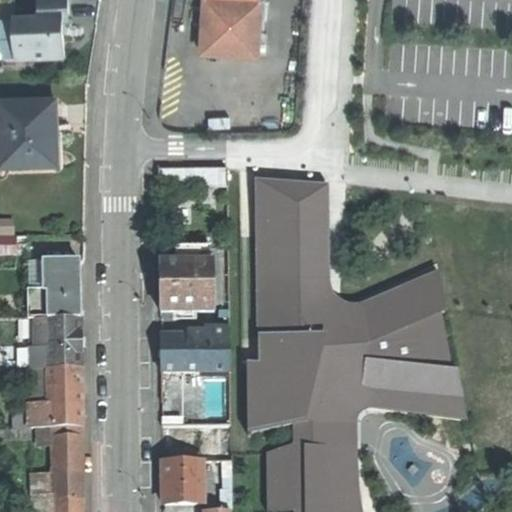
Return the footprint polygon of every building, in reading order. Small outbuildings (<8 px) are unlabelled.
[(38,0),(39,15),(14,16),(14,36),(25,36),(25,59),(64,57),(64,43),(64,32),(61,32),(61,19),(63,19),(69,18),(68,0),(38,0)] [(205,0),(203,57),(260,60),(264,3),(262,3),(262,0),(205,0)] [(25,36),(14,36),(15,59),(25,59),(25,36)] [(56,102),(0,102),(0,167),(56,167),(56,138),(56,102)] [(229,170),(161,170),(161,194),(229,194),(229,170)] [(335,182),(262,178),(264,363),(250,364),(251,433),(308,425),(307,440),(268,458),(270,509),(294,511),(367,511),(362,409),(472,420),(464,369),(455,366),(446,314),(452,312),(444,272),(337,312),(335,182)] [(0,254),(21,254),(21,217),(0,217),(0,254)] [(211,244),(181,245),(181,262),(211,262),(211,244)] [(79,261),(44,261),(44,290),(48,290),(48,324),(80,323),(80,317),(80,292),(79,261)] [(181,262),(162,263),(162,273),(162,311),(180,310),(201,310),(216,309),(215,262),(211,262),(181,262)] [(201,310),(180,310),(180,318),(200,317),(201,310)] [(48,324),(35,324),(35,349),(49,349),(49,369),(49,390),(53,390),(82,390),(82,347),(82,317),(80,317),(80,323),(48,324)] [(166,338),(162,336),(163,357),(163,372),(231,372),(231,329),(207,329),(207,334),(187,334),(187,338),(166,338)] [(35,349),(30,349),(30,370),(49,369),(49,349),(35,349)] [(82,390),(53,390),(53,404),(53,445),(53,492),(53,511),(84,511),(84,487),(82,402),(82,390)] [(53,404),(30,405),(31,427),(38,427),(39,445),(53,445),(53,404)] [(203,462),(164,463),(164,484),(165,504),(203,504),(203,462)] [(53,511),(53,492),(32,495),(32,511),(53,511)]
